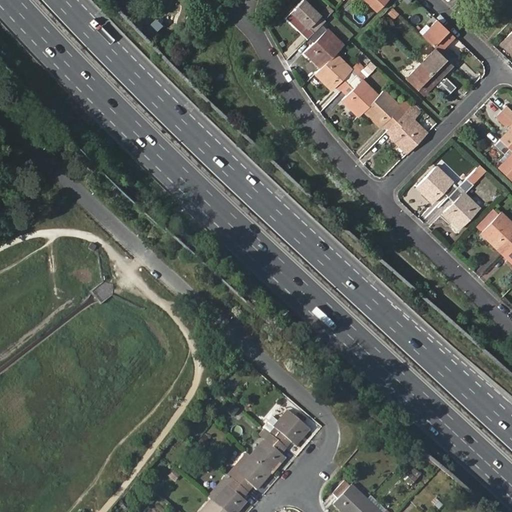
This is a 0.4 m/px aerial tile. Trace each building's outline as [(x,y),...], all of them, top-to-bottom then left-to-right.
[(303,0),(300,0),(284,18),(298,32),(304,25),(312,32),(321,23),(324,20),(303,0)] [(363,0),(375,11),(385,0),(363,0)] [(168,6),(157,17),(161,20),(170,28),(182,14),(176,9),(174,11),(168,6)] [(400,15),(394,9),(390,14),(395,20),(400,15)] [(170,28),(161,20),(158,23),(167,31),(170,28)] [(452,36),(435,20),(430,25),(420,35),(434,48),(404,78),(421,94),(432,83),(435,87),(433,88),(444,98),(455,86),(445,77),(443,79),(439,75),(456,57),(446,48),(444,50),(441,47),(452,36)] [(420,35),(430,25),(425,20),(416,30),(420,35)] [(343,45),(321,23),(312,32),(307,38),(313,44),(304,53),(321,69),(316,74),(332,89),(342,78),(347,83),(353,89),(343,99),(359,115),(363,110),(380,127),(390,116),(395,121),(400,126),(390,137),(407,153),(427,132),(411,117),(405,111),(399,106),(383,90),(379,94),(363,79),(351,68),(336,53),(343,45)] [(304,25),(298,32),(306,39),(307,38),(312,32),(304,25)] [(511,27),(503,36),(504,37),(510,43),(509,45),(511,47),(511,27)] [(499,40),(500,41),(511,53),(511,52),(511,47),(509,45),(510,43),(504,37),(503,36),(499,40)] [(357,62),(351,68),(363,79),(369,73),(357,62)] [(407,97),(399,106),(405,111),(411,117),(420,108),(407,97)] [(511,111),(505,105),(499,111),(494,117),(504,126),(505,124),(509,128),(498,139),(492,146),(502,155),(503,154),(507,157),(497,167),(511,181),(511,111)] [(400,126),(395,121),(385,132),(390,137),(400,126)] [(416,187),(433,203),(443,193),(453,202),(444,213),(460,229),(480,208),(464,193),(458,187),(436,166),(416,187)] [(475,169),(458,187),(464,193),(482,175),(475,169)] [(476,227),(481,232),(499,215),(494,210),(476,227)] [(511,227),(499,215),(481,232),(479,235),(496,251),(506,240),(511,245),(511,254),(506,261),(511,266),(511,227)] [(501,256),(511,245),(506,240),(496,251),(501,256)] [(511,245),(501,256),(506,261),(511,254),(511,245)] [(226,411),(234,416),(240,407),(232,402),(226,411)] [(272,435),(284,446),(289,440),(293,444),(307,427),(289,412),(275,428),(277,430),(272,435)] [(251,456),(269,472),(283,456),(279,452),(284,446),(272,435),(270,434),(251,456)] [(245,451),(225,473),(232,478),(251,456),(245,451)] [(234,480),(246,491),(250,485),(255,489),(269,472),(251,456),(232,478),(234,480)] [(417,479),(409,472),(402,479),(410,487),(417,479)] [(206,496),(212,501),(226,485),(228,486),(234,480),(232,478),(225,473),(206,496)] [(343,479),(331,493),(336,498),(332,503),(341,511),(353,511),(366,499),(350,483),(349,485),(343,479)] [(212,501),(224,511),(234,511),(245,500),(241,497),(246,491),(234,480),(228,486),(226,485),(212,501)] [(437,510),(442,505),(434,498),(430,502),(437,510)] [(380,511),(366,499),(353,511),(387,511),(385,510),(383,511),(380,511)] [(224,511),(212,501),(202,511),(224,511)]
